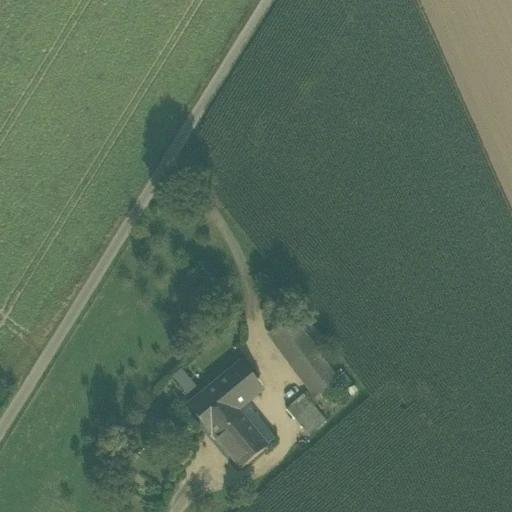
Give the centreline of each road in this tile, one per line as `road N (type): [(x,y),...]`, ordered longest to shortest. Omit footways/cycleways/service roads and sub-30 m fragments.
road 1 (unclassified): [(270,0),(0,434)]
road 2 (track): [(166,166),(269,288)]
